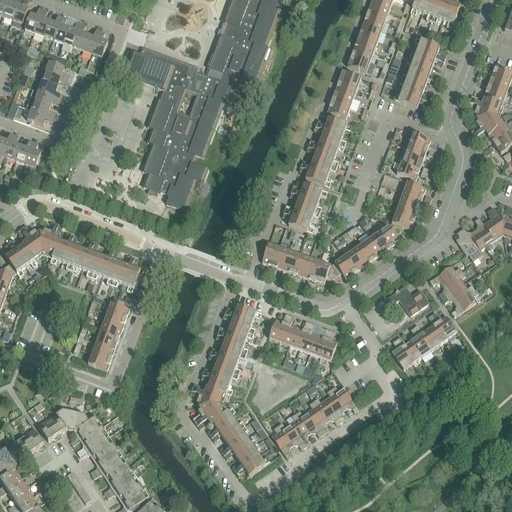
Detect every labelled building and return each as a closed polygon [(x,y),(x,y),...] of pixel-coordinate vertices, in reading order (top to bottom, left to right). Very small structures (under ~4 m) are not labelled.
[(0,0),(0,18),(4,20),(9,4),(4,2),(5,0),(0,0)] [(283,6),(271,2),(266,0),(232,0),(223,24),(224,25),(208,70),(209,70),(206,79),(196,75),(198,71),(143,51),(141,58),(133,55),(125,79),(163,93),(159,102),(158,102),(148,130),(153,131),(148,145),(152,147),(142,174),(148,176),(143,189),(149,191),(147,195),(157,199),(158,195),(169,199),(166,206),(186,213),(197,183),(203,186),(208,171),(193,166),(196,157),(204,161),(224,106),(228,108),(234,94),(232,93),(236,83),(240,84),(239,87),(255,92),(270,51),(267,50),(280,13),(283,6)] [(372,0),(370,7),(389,14),(393,4),(381,0),(372,0)] [(431,24),(440,1),(438,0),(416,0),(410,16),(416,18),(417,14),(428,18),(426,22),(431,24)] [(460,8),(450,4),(440,1),(431,24),(436,26),(438,21),(448,25),(447,30),(452,32),(460,8)] [(4,20),(13,23),(20,4),(16,2),(14,6),(9,4),(4,20)] [(20,4),(13,23),(23,27),(29,11),(23,9),(25,6),(20,4)] [(366,17),(385,24),(389,14),(370,7),(366,17)] [(35,35),(43,13),(39,11),(36,18),(31,16),(25,32),(35,35)] [(44,39),(50,23),(45,21),(48,14),(43,13),(35,35),(44,39)] [(366,17),(363,28),(381,35),(385,24),(366,17)] [(44,39),(54,42),(62,20),(58,18),(55,25),(50,23),(44,39)] [(54,42),(64,46),(69,30),(64,28),(67,21),(62,20),(54,42)] [(64,46),(73,49),(82,27),(77,25),(75,32),(69,30),(64,46)] [(73,49),(83,53),(89,37),(83,35),(86,28),(82,27),(73,49)] [(363,28),(359,38),(378,45),(381,35),(363,28)] [(83,53),(92,56),(101,34),(96,32),(94,39),(89,37),(83,53)] [(101,34),(92,56),(102,60),(108,44),(103,42),(105,35),(101,34)] [(359,38),(355,48),(374,55),(378,45),(359,38)] [(410,57),(409,62),(432,70),(440,50),(416,41),(414,46),(419,48),(415,59),(410,57)] [(355,48),(351,58),(370,65),(374,55),(355,48)] [(370,65),(351,58),(348,69),(366,75),(370,65)] [(401,82),(425,91),(432,70),(409,62),(407,67),(412,68),(408,79),(403,77),(401,82)] [(49,64),(45,74),(68,83),(70,78),(63,76),(65,70),(49,64)] [(491,80),(510,87),(511,81),(511,76),(495,70),(491,80)] [(45,74),(42,84),(57,90),(59,85),(66,87),(68,83),(45,74)] [(343,74),(339,84),(357,91),(361,81),(343,74)] [(487,90),(506,97),(510,87),(491,80),(487,90)] [(394,103),(417,111),(425,91),(401,82),(399,87),(404,89),(400,99),(396,97),(394,103)] [(38,94),(61,102),(63,97),(56,95),(57,90),(42,84),(38,94)] [(339,84),(335,94),(354,101),(357,91),(339,84)] [(487,90),(484,101),(504,108),(502,107),(506,97),(487,90)] [(61,102),(38,94),(34,92),(30,101),(50,109),(52,104),(59,106),(61,102)] [(331,104),(350,111),(354,101),(335,94),(331,104)] [(27,111),(31,113),(54,121),(56,117),(49,114),(50,109),(30,101),(27,111)] [(477,117),(476,121),(501,117),(504,108),(484,101),(480,110),(477,109),(475,116),(477,117)] [(350,111),(331,104),(327,115),(346,122),(350,111)] [(54,121),(31,113),(27,123),(43,128),(45,123),(52,125),(54,121)] [(482,130),(488,138),(506,126),(501,117),(476,121),(478,123),(476,125),(480,131),(482,130)] [(352,129),(328,121),(321,141),(344,150),(346,145),(341,143),(345,133),(350,134),(352,129)] [(488,138),(495,147),(511,136),(505,127),(506,126),(488,138)] [(412,135),(408,146),(427,153),(431,142),(412,135)] [(0,147),(0,158),(6,160),(15,138),(10,136),(7,143),(2,141),(0,147)] [(511,137),(511,136),(495,147),(501,156),(511,148),(511,137)] [(6,160),(16,164),(22,148),(16,146),(19,139),(15,138),(6,160)] [(344,150),(321,141),(313,161),(337,170),(339,165),(334,164),(338,153),(342,155),(344,150)] [(16,164),(25,167),(34,145),(29,143),(27,150),(22,148),(16,164)] [(34,145),(25,167),(35,171),(41,155),(36,153),(38,146),(34,145)] [(408,146),(405,156),(423,163),(427,153),(408,146)] [(503,159),(507,165),(511,160),(511,158),(509,155),(503,159)] [(405,156),(401,166),(420,173),(423,163),(405,156)] [(337,170),(313,161),(306,182),(329,191),(331,185),(326,184),(330,173),(335,175),(337,170)] [(420,173),(401,166),(397,177),(416,183),(420,173)] [(407,185),(403,195),(422,202),(426,191),(407,185)] [(296,207),(320,216),(322,211),(317,209),(321,199),(326,200),(327,195),(304,187),(296,207)] [(403,195),(400,205),(418,212),(422,202),(403,195)] [(400,205),(396,215),(415,222),(418,212),(400,205)] [(320,216),(296,207),(289,228),(312,237),(314,231),(309,230),(313,219),(318,221),(320,216)] [(511,218),(511,219),(511,216),(511,210),(507,209),(504,216),(501,215),(504,237),(511,240),(511,218)] [(504,237),(501,215),(498,217),(493,210),(487,215),(492,221),(484,227),(483,227),(495,243),(504,237)] [(415,222),(396,215),(392,226),(403,230),(411,233),(415,222)] [(483,227),(484,227),(479,220),(475,224),(477,227),(477,232),(474,233),(486,249),(485,250),(488,254),(493,251),(490,247),(495,243),(483,227)] [(403,230),(392,226),(379,235),(391,251),(400,245),(395,238),(403,230)] [(43,234),(40,233),(43,258),(52,261),(59,242),(60,242),(60,240),(50,237),(51,234),(44,231),(43,234)] [(486,249),(474,233),(470,236),(468,236),(464,231),(456,236),(459,240),(455,243),(466,258),(468,257),(473,264),(484,257),(481,253),(485,250),(486,249)] [(22,245),(23,247),(24,247),(35,263),(43,258),(40,233),(37,235),(35,233),(29,237),(31,239),(22,245)] [(370,241),(382,257),(391,251),(379,235),(370,241)] [(361,247),(373,263),(382,257),(370,241),(361,247)] [(66,271),(71,273),(80,250),(60,242),(59,242),(52,261),(50,266),(56,268),(57,263),(68,267),(66,271)] [(262,265),(273,269),(279,250),(269,246),(262,265)] [(23,247),(6,259),(10,266),(4,270),(2,274),(14,278),(17,276),(20,280),(24,277),(22,273),(31,266),(34,270),(38,267),(35,263),(24,247),(23,247)] [(373,263),(361,247),(353,253),(364,269),(373,263)] [(80,250),(71,273),(76,275),(78,270),(88,274),(87,279),(91,281),(100,257),(80,250)] [(290,253),(279,250),(273,269),(283,272),(290,253)] [(300,257),(290,253),(283,272),(293,276),(300,257)] [(353,253),(344,259),(355,276),(364,269),(353,253)] [(107,286),(112,288),(120,265),(100,257),(91,281),(96,282),(98,278),(108,282),(107,286)] [(293,276),(303,279),(310,261),(300,257),(293,276)] [(355,276),(344,259),(331,268),(327,279),(333,281),(341,276),(346,282),(355,276)] [(303,279),(314,283),(320,264),(310,261),(303,279)] [(314,283),(324,287),(327,279),(331,268),(320,264),(314,283)] [(120,265),(112,288),(116,290),(118,285),(129,289),(127,294),(132,296),(141,272),(120,265)] [(440,286),(442,289),(463,274),(460,270),(455,273),(452,268),(429,284),(432,288),(436,286),(440,286)] [(0,273),(0,285),(10,289),(14,278),(2,274),(0,273)] [(463,274),(442,289),(443,291),(443,295),(439,298),(442,302),(465,286),(461,281),(466,279),(463,274)] [(0,285),(0,296),(6,299),(10,289),(0,285)] [(453,304),(454,306),(475,292),(472,288),(468,291),(465,286),(442,302),(445,306),(449,303),(453,304)] [(393,307),(399,303),(410,319),(430,306),(420,292),(412,298),(410,295),(408,296),(403,290),(388,300),(393,307)] [(475,292),(454,306),(456,309),(455,313),(451,315),(454,320),(477,304),(474,299),(478,296),(475,292)] [(111,305),(107,316),(126,323),(130,312),(111,305)] [(261,317),(238,308),(230,329),(254,337),(255,333),(251,331),(255,320),(259,322),(261,317)] [(107,316),(103,326),(122,333),(126,323),(107,316)] [(446,319),(437,325),(448,342),(458,335),(451,325),(446,319)] [(269,341),(280,345),(287,326),(276,322),(269,341)] [(437,325),(428,331),(439,348),(448,342),(437,325)] [(122,333),(103,326),(100,336),(118,343),(122,333)] [(280,345),(290,349),(297,330),(287,326),(280,345)] [(254,337),(230,329),(223,349),(246,358),(248,353),(243,351),(247,341),(252,342),(254,337)] [(307,334),(297,330),(290,349),(300,352),(307,334)] [(428,331),(419,338),(431,354),(439,348),(428,331)] [(317,337),(307,334),(300,352),(310,356),(317,337)] [(118,343),(100,336),(96,346),(115,353),(118,343)] [(310,356),(320,360),(327,341),(317,337),(310,356)] [(410,344),(422,360),(431,354),(419,338),(410,344)] [(320,360),(331,364),(338,345),(327,341),(320,360)] [(422,360),(410,344),(401,350),(413,366),(422,360)] [(96,346),(92,356),(111,363),(115,353),(96,346)] [(246,358),(223,349),(215,369),(239,378),(240,373),(236,371),(240,361),(244,363),(246,358)] [(413,366),(401,350),(392,356),(404,373),(413,366)] [(111,363),(92,356),(88,367),(107,374),(111,363)] [(239,378),(215,369),(208,389),(208,390),(226,397),(231,399),(233,393),(228,392),(232,381),(237,383),(239,378)] [(200,406),(198,409),(223,406),(226,397),(208,390),(208,389),(206,389),(202,399),(199,398),(197,405),(200,406)] [(331,392),(346,412),(348,411),(352,412),(355,416),(359,412),(343,390),(338,393),(336,389),(331,392)] [(330,399),(325,402),(341,425),(345,422),(343,418),(343,414),(346,412),(331,392),(327,395),(330,399)] [(314,404),(328,425),(330,423),(334,424),(337,428),(341,425),(325,402),(321,405),(318,401),(314,404)] [(328,425),(314,404),(309,407),(312,411),(308,414),(323,437),(328,434),(325,430),(326,426),(328,425)] [(211,427),(212,426),(212,425),(229,414),(228,414),(223,406),(198,409),(200,412),(198,414),(202,420),(205,418),(211,427)] [(212,426),(224,443),(245,429),(242,425),(238,428),(232,418),(236,415),(233,411),(228,414),(229,414),(212,425),(212,426)] [(70,433),(74,414),(63,412),(57,417),(67,432),(70,433)] [(300,413),(296,416),(310,437),(312,435),(316,436),(319,440),(323,437),(308,414),(303,418),(300,413)] [(74,433),(89,423),(85,417),(74,414),(70,433),(74,433)] [(290,427),(306,450),(310,447),(307,443),(308,438),(310,437),(296,416),(292,419),(294,423),(290,427)] [(67,432),(57,417),(48,422),(58,438),(59,437),(62,438),(63,435),(67,432)] [(89,423),(74,433),(77,438),(76,442),(71,445),(73,449),(81,444),(84,449),(83,452),(75,457),(79,463),(87,458),(90,458),(97,469),(96,472),(91,475),(95,481),(100,478),(104,478),(110,489),(110,492),(104,495),(108,501),(114,498),(117,498),(123,509),(123,511),(122,511),(130,511),(147,501),(143,495),(145,493),(96,418),(89,423)] [(58,438),(48,422),(38,429),(48,444),(53,441),(56,442),(57,439),(58,438)] [(306,450),(290,427),(285,430),(282,426),(278,429),(292,449),(294,448),(299,449),(301,452),(306,450)] [(224,443),(237,461),(257,447),(254,442),(250,445),(244,436),(248,433),(245,429),(224,443)] [(292,449),(278,429),(274,432),(277,436),(272,439),(287,462),(292,459),(289,455),(290,451),(292,449)] [(25,438),(35,453),(39,451),(42,451),(43,448),(44,447),(34,432),(25,438)] [(25,438),(16,444),(26,459),(27,459),(30,459),(31,456),(35,453),(25,438)] [(7,450),(17,465),(21,462),(24,463),(25,460),(26,459),(16,444),(7,450)] [(257,447),(237,461),(249,479),(270,465),(267,460),(263,463),(256,454),(260,451),(257,447)] [(17,465),(7,450),(0,453),(0,465),(16,469),(17,465)] [(0,482),(15,472),(16,469),(0,465),(0,482)] [(0,490),(0,495),(21,481),(15,472),(0,482),(2,486),(2,490),(0,490)] [(67,478),(86,506),(91,503),(72,474),(67,478)] [(9,496),(12,500),(27,490),(21,481),(0,495),(0,498),(0,499),(6,496),(9,496)] [(27,490),(12,500),(14,504),(14,508),(8,511),(13,511),(33,499),(27,490)] [(33,511),(39,508),(33,499),(13,511),(33,511)]
